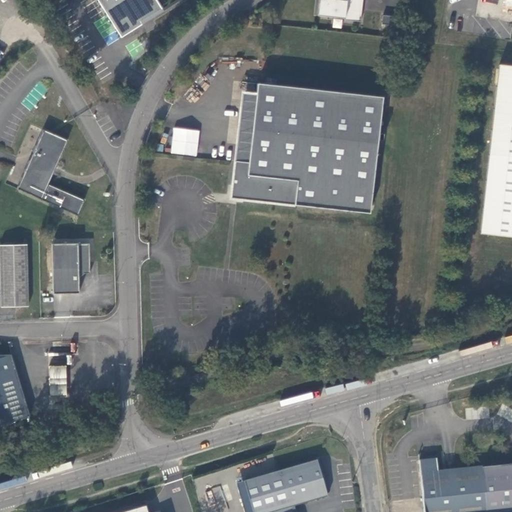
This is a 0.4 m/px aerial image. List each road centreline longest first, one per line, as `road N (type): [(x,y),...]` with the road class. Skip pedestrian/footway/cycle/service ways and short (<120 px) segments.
road 1 (unclassified): [(243,0),(207,22),(177,55),(142,116),(126,172),(129,325)]
road 2 (secondary): [(141,460),(358,397)]
road 3 (secondary): [(358,397),(511,354)]
road 4 (secondary): [(0,503),(141,460)]
road 5 (unclassified): [(129,325),(128,403),(141,460)]
road 6 (unclassified): [(129,325),(0,328)]
